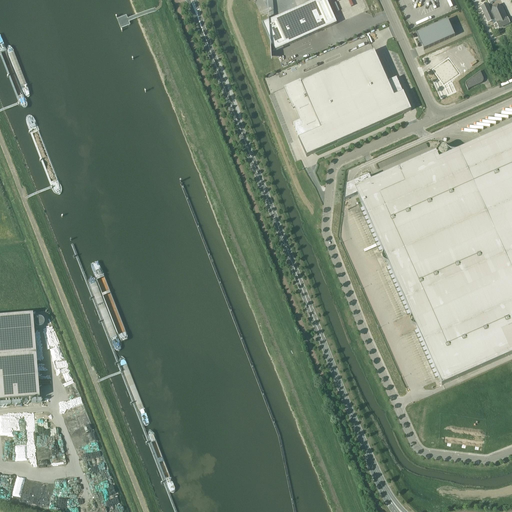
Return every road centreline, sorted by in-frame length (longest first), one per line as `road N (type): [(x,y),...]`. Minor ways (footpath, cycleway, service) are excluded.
road 1 (tertiary): [(400,511),(344,400),(199,22)]
road 2 (unclassified): [(511,452),(481,462),(418,452),(324,231),(333,166),(435,118)]
road 3 (unknown): [(308,158),(419,109),(388,36)]
road 4 (unknown): [(388,36),(281,81),(308,158)]
road 5 (unclassified): [(435,118),(383,0)]
